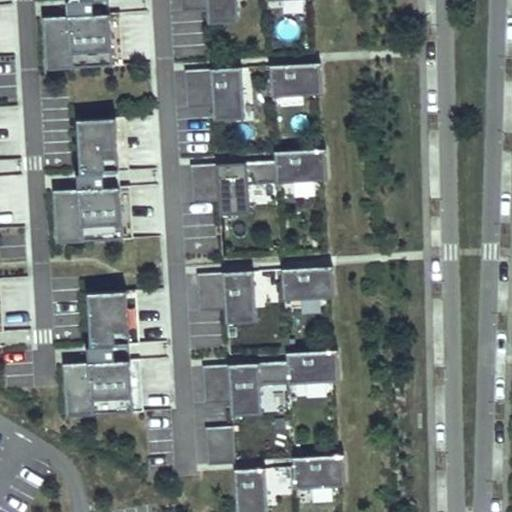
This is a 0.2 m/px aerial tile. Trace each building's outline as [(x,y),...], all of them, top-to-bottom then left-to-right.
[(67,0),(35,0),(36,14),(68,12),(67,0)] [(121,0),(79,0),(81,18),(55,19),(58,72),(126,68),(121,0)] [(323,0),(183,0),(184,17),(207,16),(208,31),(246,28),(245,2),(264,1),(265,9),(324,5),(323,0)] [(334,70),(194,79),(196,109),(219,108),(220,123),(258,121),(256,95),(276,93),(277,101),(335,98),(334,70)] [(129,117),(88,120),(92,190),(66,192),(69,244),(137,240),(129,117)] [(50,152),(51,168),(72,167),(71,151),(50,152)] [(289,171),(199,174),(200,207),(225,206),(226,218),(261,217),(260,187),(342,184),(341,152),(288,154),(289,171)] [(345,274),(206,283),(208,313),(231,312),(232,327),(270,324),(268,298),(288,297),(288,305),(347,301),(345,274)] [(136,295),(94,297),(98,367),(72,369),(75,421),(143,417),(136,295)] [(191,348),(223,347),(223,325),(191,325),(191,348)] [(60,361),(90,354),(87,342),(57,348),(60,361)] [(300,373),(211,376),(212,409),(237,409),(237,420),(273,419),(271,389),(354,386),(353,354),(300,356),(300,373)] [(357,466),(237,474),(239,511),(282,511),(281,486),(300,485),(301,494),(359,490),(357,466)]
